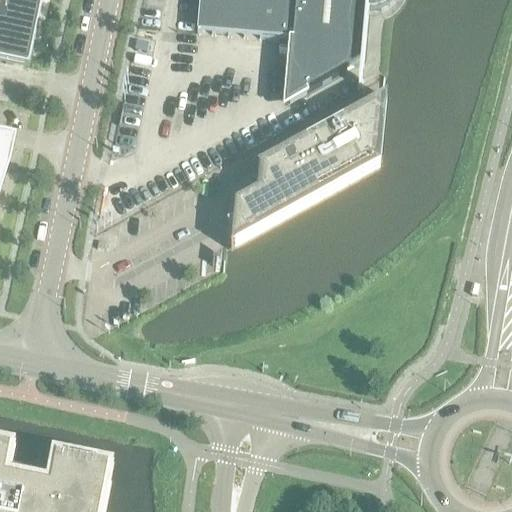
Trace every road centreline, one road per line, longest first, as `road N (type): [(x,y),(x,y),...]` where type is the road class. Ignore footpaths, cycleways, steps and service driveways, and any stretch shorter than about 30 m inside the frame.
road 1 (unclassified): [(34,364),(110,0)]
road 2 (tertiary): [(249,407),(34,364)]
road 3 (tertiary): [(428,447),(249,407)]
